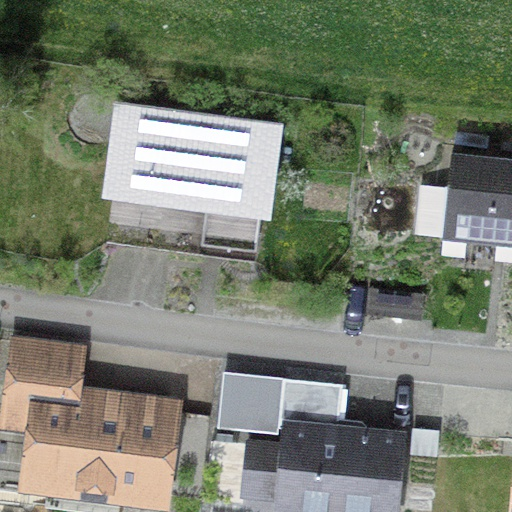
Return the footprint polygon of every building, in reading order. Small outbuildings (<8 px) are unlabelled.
[(93,191),(259,211),(271,112),(105,92),(93,191)] [(432,225),(511,235),(511,149),(444,140),(432,225)] [(71,383),(76,341),(5,331),(0,366),(0,406),(22,409),(12,481),(156,502),(171,397),(71,383)] [(511,511),(511,401),(502,511),(511,511)] [(278,411),(265,511),(395,511),(406,427),(278,411)]
